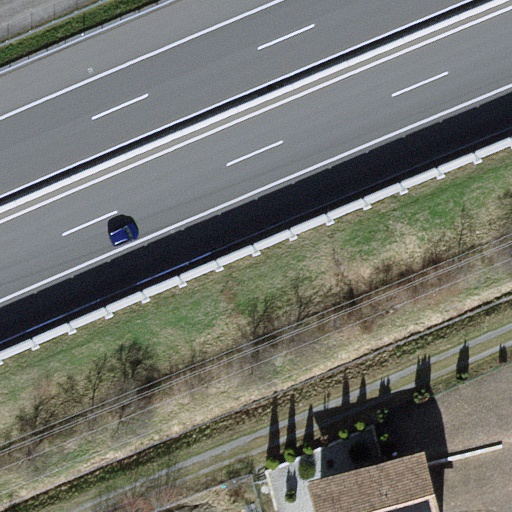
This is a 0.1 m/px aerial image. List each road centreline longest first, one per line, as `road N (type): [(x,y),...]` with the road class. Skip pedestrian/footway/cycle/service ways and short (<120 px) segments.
road 1 (motorway): [(0,264),(511,47)]
road 2 (track): [(94,511),(511,334)]
road 3 (motorway): [(370,0),(0,155)]
